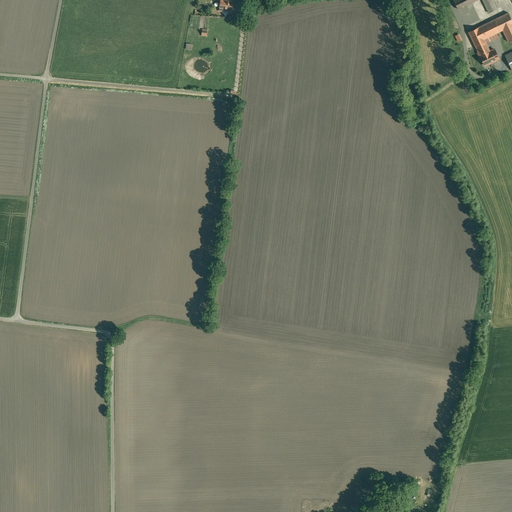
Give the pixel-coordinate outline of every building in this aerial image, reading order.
[(234,16),(234,0),(224,0),(223,15),(234,16)] [(452,0),(457,10),(479,0),(452,0)] [(491,0),(483,0),(489,13),(496,10),(491,0)] [(511,20),(508,13),(496,19),(508,42),(511,40),(511,20)] [(498,31),(493,20),(468,32),(474,43),(498,31)] [(474,44),(485,66),(495,61),(484,39),(474,44)]
